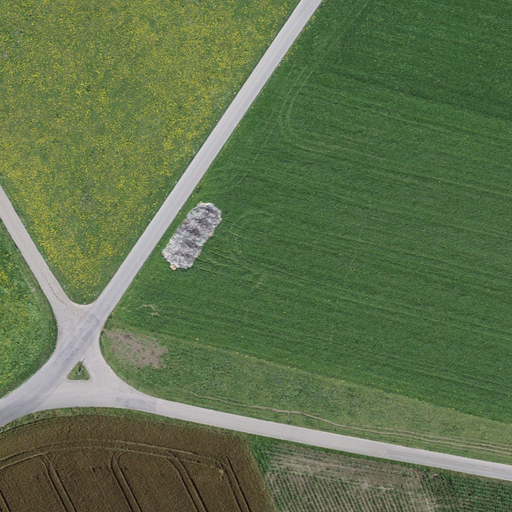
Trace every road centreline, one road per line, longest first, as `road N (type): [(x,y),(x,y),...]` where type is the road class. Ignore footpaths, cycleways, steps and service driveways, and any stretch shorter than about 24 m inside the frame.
road 1 (unclassified): [(79,336),(316,0)]
road 2 (unclassified): [(511,473),(115,401)]
road 3 (residential): [(79,336),(0,207)]
